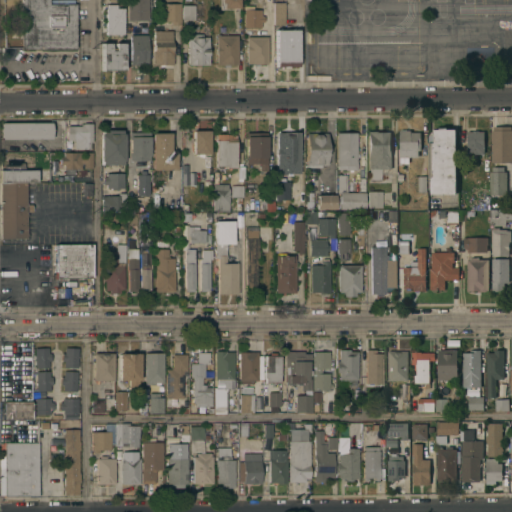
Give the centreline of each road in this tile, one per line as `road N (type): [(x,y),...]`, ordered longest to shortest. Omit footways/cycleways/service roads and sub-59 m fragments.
road 1 (residential): [(0,325),(511,320)]
road 2 (residential): [(0,103),(511,100)]
road 3 (residential): [(284,511),(511,510)]
